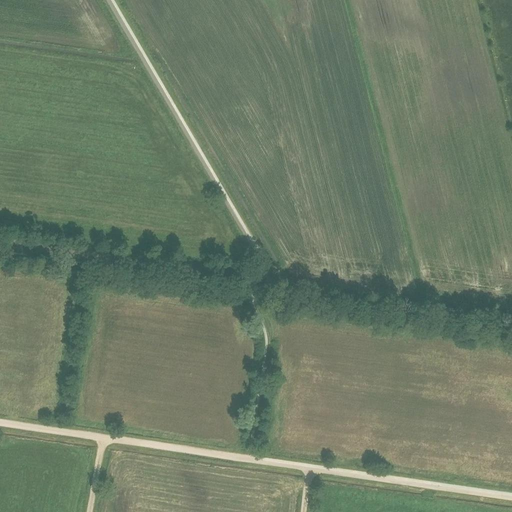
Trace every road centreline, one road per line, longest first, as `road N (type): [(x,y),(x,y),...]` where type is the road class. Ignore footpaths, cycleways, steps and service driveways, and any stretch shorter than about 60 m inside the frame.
road 1 (track): [(511,498),(0,419)]
road 2 (track): [(108,0),(258,257),(255,277)]
road 3 (track): [(259,278),(0,243)]
